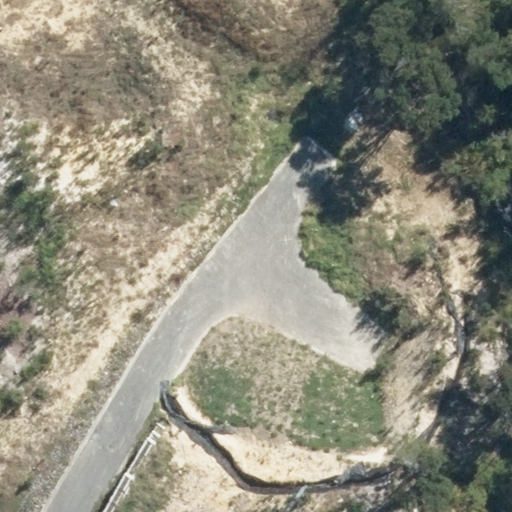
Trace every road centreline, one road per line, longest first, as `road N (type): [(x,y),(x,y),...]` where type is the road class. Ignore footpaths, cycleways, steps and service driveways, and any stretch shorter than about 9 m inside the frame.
road 1 (residential): [(66,511),(142,387),(239,254)]
road 2 (residential): [(239,254),(371,345)]
